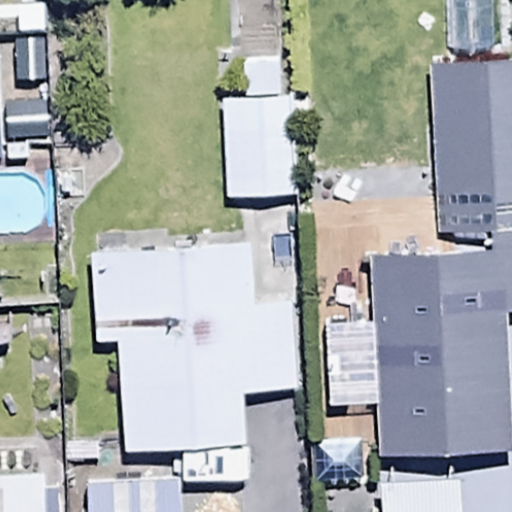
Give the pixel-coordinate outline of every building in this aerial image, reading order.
[(275,60),(237,62),(238,96),(216,97),(220,199),(294,196),(290,94),(277,95),(275,60)] [(430,251),(363,254),(373,457),(504,451),(497,315),(511,314),(511,61),(421,66),(430,251)] [(111,343),(118,454),(240,447),(237,396),(294,392),(288,299),(249,301),(245,238),(164,243),(163,232),(89,236),(90,251),(84,251),(89,344),(111,343)] [(37,473),(0,473),(0,511),(55,511),(55,492),(38,492),(37,473)] [(367,479),(367,511),(459,511),(459,476),(367,479)] [(177,511),(177,481),(79,484),(79,511),(177,511)]
